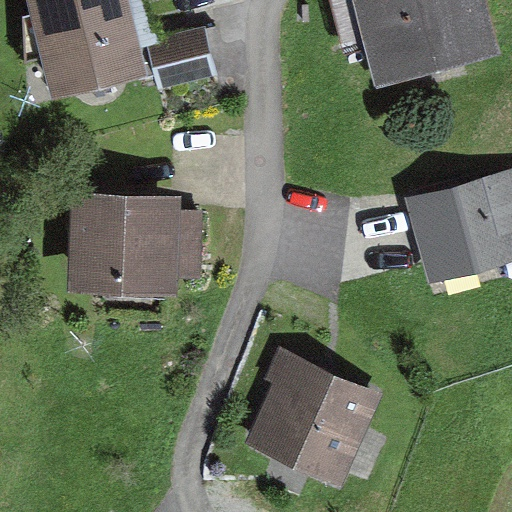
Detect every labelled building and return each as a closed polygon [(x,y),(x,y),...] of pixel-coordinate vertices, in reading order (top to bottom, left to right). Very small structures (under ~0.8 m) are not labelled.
[(122,0),(37,0),(58,79),(138,58),(122,0)] [(477,0),(368,0),(383,63),(487,39),(477,0)] [(511,179),(404,205),(428,303),(511,283),(511,179)] [(187,203),(78,193),(68,300),(211,313),(219,223),(186,220),(187,203)] [(380,392),(289,350),(243,450),(334,492),(380,392)]
